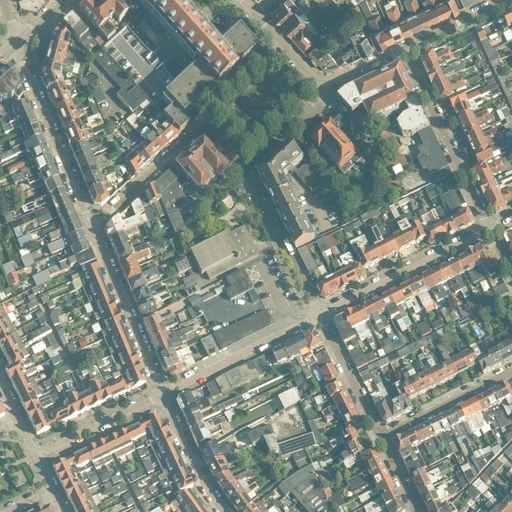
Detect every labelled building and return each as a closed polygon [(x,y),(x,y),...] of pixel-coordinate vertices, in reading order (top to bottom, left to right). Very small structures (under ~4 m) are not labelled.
[(91,6),(87,2),(86,3),(80,9),(79,9),(79,10),(107,40),(115,33),(108,25),(114,20),(112,18),(114,17),(119,22),(127,14),(114,0),(104,0),(102,2),(99,0),(96,0),(95,2),(91,6)] [(237,72),(235,70),(257,51),(239,30),(221,46),(219,48),(182,6),(187,0),(132,0),(144,13),(150,20),(157,27),(160,25),(193,62),(174,79),(163,67),(161,65),(156,70),(155,70),(151,65),(152,65),(146,59),(151,54),(127,26),(102,48),(160,113),(168,122),(167,123),(178,135),(190,125),(189,123),(186,120),(183,117),(216,88),(218,89),(237,72)] [(293,11),(299,6),(297,6),(291,0),(284,0),(277,7),(273,10),(273,11),(271,13),(279,22),(292,10),(293,11)] [(407,16),(413,30),(422,26),(409,0),(407,0),(404,2),(410,14),(407,16)] [(409,0),(422,26),(431,22),(425,7),(421,9),(416,0),(409,0)] [(423,0),(422,1),(425,7),(431,22),(440,17),(431,0),(423,0)] [(431,0),(440,17),(450,13),(443,0),(440,0),(439,1),(438,0),(431,0)] [(443,0),(450,13),(458,9),(454,0),(443,0)] [(280,23),(290,35),(308,18),(302,12),(301,9),(305,8),(309,5),(305,1),(299,6),(293,11),(280,23)] [(392,8),(404,35),(413,30),(407,16),(403,18),(397,5),(392,8)] [(209,20),(219,17),(216,7),(204,11),(207,20),(209,19),(209,20)] [(351,7),(345,11),(348,16),(354,11),(351,7)] [(370,33),(376,48),(386,43),(373,16),(371,13),(369,7),(364,9),(374,31),(370,33)] [(388,25),(395,39),(404,35),(392,8),(386,10),(392,23),(388,25)] [(144,13),(140,17),(146,23),(150,20),(144,13)] [(373,16),(386,43),(395,39),(388,25),(385,26),(379,14),(378,14),(373,16)] [(508,29),(508,30),(511,28),(511,14),(511,15),(499,21),(504,31),(508,29)] [(308,18),(290,35),(303,49),(316,37),(320,33),(311,24),(315,20),(311,15),(308,18)] [(63,25),(89,53),(97,45),(71,17),(63,25)] [(354,27),(348,30),(348,31),(353,40),(360,55),(365,53),(366,52),(373,49),(363,29),(357,32),(354,27)] [(70,49),(72,43),(59,29),(52,35),(50,44),(70,49)] [(487,40),(481,29),(476,31),(481,43),(487,40)] [(353,40),(348,31),(343,34),(346,40),(350,42),(353,40)] [(318,39),(305,51),(313,59),(331,41),(336,38),(333,34),(326,38),(321,43),(318,39)] [(464,37),(463,37),(468,47),(471,45),(476,43),(471,34),(464,37)] [(313,59),(320,66),(332,55),(329,51),(333,46),(343,41),(340,36),(336,38),(331,41),(313,59)] [(486,54),(492,51),(487,40),(481,43),(486,54)] [(473,50),(466,53),(469,58),(475,55),(480,52),(476,43),(471,45),(473,50)] [(50,44),(47,55),(75,62),(77,56),(69,54),(70,49),(50,44)] [(332,55),(320,66),(324,71),(324,72),(325,71),(327,70),(340,65),(342,63),(355,57),(350,46),(341,54),(337,50),(332,55)] [(492,51),(486,54),(491,65),(498,62),(501,60),(496,49),(492,51)] [(136,88),(109,59),(101,50),(93,57),(96,61),(123,91),(127,96),(136,88)] [(424,68),(451,55),(448,50),(435,56),(433,51),(422,57),(420,61),(424,68)] [(480,64),(485,62),(480,52),(475,55),(479,64),(480,64)] [(451,55),(424,68),(428,77),(448,67),(446,63),(456,59),(453,54),(451,55)] [(47,55),(44,66),(61,71),(63,64),(74,67),(75,62),(47,55)] [(485,62),(480,64),(484,73),(489,71),(485,62)] [(498,62),(491,65),(497,77),(504,74),(500,67),(498,62)] [(448,67),(428,77),(432,86),(452,77),(459,74),(455,64),(448,67)] [(12,66),(0,76),(0,103),(11,99),(17,94),(22,89),(19,84),(13,69),(12,67),(12,66)] [(46,91),(63,84),(67,82),(64,74),(60,73),(61,71),(44,66),(40,78),(46,91)] [(340,98),(339,99),(340,100),(353,113),(361,132),(363,131),(362,131),(408,110),(410,115),(404,117),(397,125),(402,136),(413,136),(418,134),(430,128),(401,66),(400,67),(346,93),(340,98)] [(484,73),(482,74),(485,80),(492,76),(489,71),(484,73)] [(99,74),(86,79),(88,84),(91,91),(98,88),(99,74)] [(502,89),(508,86),(509,86),(504,74),(497,77),(502,89)] [(452,77),(432,86),(437,95),(464,82),(465,82),(463,77),(454,81),(452,77)] [(83,87),(87,85),(88,84),(86,79),(81,78),(79,78),(83,87)] [(449,100),(449,101),(453,110),(480,97),(491,93),(498,89),(493,79),(486,83),(488,88),(478,92),(465,98),(463,94),(455,98),(449,100)] [(444,103),(449,101),(449,100),(455,98),(453,94),(466,88),(464,82),(437,95),(440,102),(444,103)] [(63,84),(46,91),(48,96),(50,96),(51,100),(75,90),(72,85),(65,88),(63,84)] [(87,85),(83,87),(75,90),(51,100),(53,104),(52,106),(54,111),(71,104),(69,99),(83,93),(85,98),(91,95),(87,85)] [(511,95),(508,86),(502,89),(508,100),(511,97),(511,95)] [(132,113),(140,106),(147,100),(136,88),(127,96),(123,91),(117,96),(132,113)] [(498,89),(491,93),(493,98),(500,94),(498,89)] [(453,110),(458,119),(472,113),(479,109),(477,105),(483,103),(480,97),(453,110)] [(140,106),(141,108),(144,112),(151,105),(147,100),(140,106)] [(6,115),(0,120),(0,122),(2,128),(32,115),(27,102),(23,104),(5,112),(6,115)] [(495,106),(498,112),(505,108),(502,102),(495,106)] [(60,120),(83,111),(81,105),(73,109),(71,104),(54,111),(56,115),(58,115),(60,120)] [(99,114),(95,106),(91,107),(94,116),(99,114)] [(141,108),(134,115),(136,117),(137,118),(144,112),(141,108)] [(240,109),(229,122),(240,132),(251,118),(240,109)] [(511,117),(508,110),(502,112),(506,119),(511,117)] [(85,115),(83,111),(60,120),(61,124),(60,125),(62,130),(79,123),(77,118),(85,115)] [(458,119),(462,128),(489,116),(486,111),(474,117),(472,113),(458,119)] [(160,113),(152,120),(171,141),(174,140),(175,140),(179,136),(178,135),(167,123),(168,122),(160,113)] [(68,139),(103,124),(99,114),(94,116),(87,119),(89,124),(81,128),(79,123),(62,130),(65,135),(66,135),(68,139)] [(32,115),(2,128),(4,134),(19,128),(21,134),(37,127),(32,115)] [(462,128),(466,138),(481,131),(489,127),(487,123),(491,121),(489,116),(462,128)] [(152,120),(148,124),(153,130),(150,133),(164,148),(166,148),(169,146),(168,144),(171,141),(152,120)] [(314,136),(311,139),(320,150),(321,148),(345,175),(352,168),(360,162),(362,165),(365,162),(362,159),(363,159),(339,132),(340,132),(331,122),(331,121),(327,125),(326,123),(313,135),(314,136)] [(103,124),(68,139),(70,144),(69,145),(71,150),(87,143),(85,138),(92,135),(93,136),(102,132),(106,130),(103,124)] [(12,152),(42,138),(37,127),(21,134),(23,139),(9,145),(12,152)] [(146,128),(139,135),(157,155),(159,152),(161,153),(163,150),(163,149),(164,148),(150,133),(146,128)] [(421,155),(418,159),(423,170),(428,170),(431,176),(443,170),(446,177),(446,178),(452,175),(430,128),(418,134),(424,147),(418,150),(421,155)] [(466,138),(471,147),(498,135),(495,129),(483,135),(481,131),(466,138)] [(157,155),(139,135),(137,133),(134,137),(142,146),(139,149),(151,162),(154,159),(154,157),(157,155)] [(471,147),(475,156),(489,149),(505,141),(501,133),(498,135),(471,147)] [(110,148),(111,148),(114,146),(112,140),(110,136),(105,137),(110,148)] [(46,147),(42,138),(12,152),(2,156),(0,157),(0,159),(1,162),(13,158),(26,152),(27,155),(46,147)] [(475,156),(479,165),(486,163),(494,159),(492,154),(511,144),(511,138),(505,141),(489,149),(475,156)] [(99,140),(72,152),(76,161),(76,162),(91,156),(91,155),(89,151),(102,146),(99,140)] [(122,144),(123,146),(143,167),(145,165),(146,166),(151,162),(139,149),(136,152),(126,140),(122,144)] [(173,217),(176,215),(186,206),(186,199),(182,195),(182,187),(185,185),(189,185),(191,184),(199,194),(210,184),(212,186),(215,186),(219,186),(219,182),(221,181),(221,179),(219,176),(227,169),(203,141),(152,187),(156,191),(167,215),(169,219),(173,217)] [(259,174),(259,175),(268,194),(275,207),(296,249),(313,240),(292,199),(289,192),(281,177),(290,169),(290,168),(294,165),(302,157),(289,143),(287,145),(284,148),(277,154),(264,166),(264,167),(264,170),(259,174)] [(143,167),(123,146),(119,150),(128,159),(124,162),(135,174),(136,173),(137,174),(140,171),(140,170),(143,167)] [(9,175),(34,164),(50,157),(46,147),(27,155),(28,156),(27,157),(28,161),(7,170),(9,175)] [(91,156),(76,162),(76,163),(80,172),(108,160),(106,155),(93,160),(91,156)] [(494,159),(486,163),(479,165),(474,167),(473,171),(476,178),(509,163),(510,162),(508,157),(503,160),(501,155),(494,159)] [(108,160),(80,172),(85,183),(100,177),(98,171),(121,162),(119,156),(112,159),(108,160)] [(55,168),(50,157),(34,164),(37,169),(12,180),(15,186),(26,180),(55,168)] [(511,168),(509,163),(476,178),(480,187),(494,181),(492,177),(505,171),(511,168)] [(294,165),(290,168),(292,170),(307,187),(309,185),(312,191),(311,191),(311,192),(319,188),(320,190),(324,188),(312,164),(302,169),(299,171),(295,167),(294,165)] [(59,179),(55,168),(26,180),(29,186),(41,180),(44,186),(59,179)] [(480,187),(484,197),(498,190),(505,187),(503,183),(510,180),(511,178),(511,172),(507,175),(494,181),(480,187)] [(100,177),(85,183),(89,192),(109,184),(116,180),(114,175),(102,180),(100,177)] [(446,188),(456,183),(453,177),(444,182),(446,188)] [(59,179),(44,186),(48,197),(64,191),(59,179)] [(101,206),(108,200),(105,192),(111,189),(109,184),(89,192),(94,205),(101,206)] [(237,198),(246,194),(246,193),(242,186),(234,191),(237,198)] [(434,186),(425,191),(428,196),(437,192),(434,186)] [(160,218),(167,215),(156,191),(152,187),(139,199),(145,212),(146,214),(149,222),(155,219),(150,206),(154,204),(160,218)] [(511,188),(500,194),(498,190),(484,197),(489,206),(511,194),(511,188)] [(453,189),(448,191),(449,194),(466,229),(472,225),(474,221),(468,210),(464,212),(453,189)] [(67,198),(64,191),(48,197),(30,205),(32,210),(51,202),(52,205),(67,198)] [(449,194),(443,197),(446,204),(448,205),(454,218),(450,219),(457,233),(466,229),(449,194)] [(496,214),(507,209),(505,204),(511,200),(511,194),(489,206),(492,213),(496,214)] [(37,221),(71,207),(67,198),(52,205),(53,207),(39,213),(11,225),(14,231),(19,228),(37,221)] [(132,205),(136,216),(145,212),(139,199),(132,205)] [(58,220),(59,222),(75,216),(71,207),(37,221),(40,226),(58,218),(58,220)] [(441,209),(435,211),(441,224),(448,238),(450,236),(452,236),(455,234),(457,233),(450,219),(447,221),(441,209)] [(360,219),(361,218),(369,214),(370,214),(367,210),(358,214),(360,219)] [(370,214),(369,214),(372,219),(381,215),(380,213),(379,210),(370,214)] [(424,210),(419,212),(425,224),(420,226),(424,233),(426,239),(428,244),(432,245),(439,242),(426,216),(427,216),(425,212),(424,210)] [(427,216),(426,216),(439,242),(448,238),(441,224),(435,211),(428,215),(427,216)] [(124,212),(105,230),(109,239),(137,227),(141,226),(149,222),(146,214),(128,222),(124,212)] [(4,217),(7,224),(15,221),(11,213),(4,217)] [(372,219),(369,214),(361,218),(362,221),(363,224),(372,220),(372,219)] [(417,243),(426,239),(424,233),(420,225),(417,218),(413,220),(409,214),(404,217),(410,229),(417,243)] [(53,229),(42,233),(45,238),(48,237),(78,224),(75,216),(59,222),(51,225),(53,229)] [(400,219),(395,221),(408,248),(417,243),(404,217),(400,219)] [(352,225),(355,230),(364,225),(363,224),(362,221),(352,225)] [(399,252),(408,248),(395,221),(390,223),(397,236),(393,238),(399,252)] [(149,223),(143,226),(145,231),(152,229),(149,223)] [(82,232),(78,224),(48,237),(51,242),(65,236),(66,239),(82,232)] [(137,227),(109,239),(113,250),(114,252),(129,246),(129,245),(128,243),(126,239),(139,233),(137,227)] [(228,233),(190,252),(201,275),(206,273),(209,280),(258,256),(244,227),(229,234),(228,233)] [(19,228),(14,231),(17,238),(22,236),(19,228)] [(390,257),(399,252),(393,238),(389,240),(383,228),(377,230),(390,257)] [(381,261),(390,257),(377,230),(372,233),(374,237),(370,238),(375,247),(381,261)] [(341,231),(335,233),(337,239),(343,236),(341,231)] [(50,245),(48,246),(50,250),(52,254),(69,247),(70,248),(71,250),(86,243),(86,242),(82,232),(66,239),(50,245)] [(335,233),(325,238),(328,244),(338,240),(337,239),(335,233)] [(34,243),(30,234),(18,239),(21,248),(34,243)] [(372,266),(381,261),(375,247),(371,249),(365,237),(359,239),(372,266)] [(181,249),(177,238),(169,242),(174,252),(176,251),(181,249)] [(325,238),(316,242),(323,255),(332,251),(328,244),(325,238)] [(350,244),(360,265),(361,265),(363,270),(364,270),(372,266),(359,239),(350,244)] [(129,246),(114,252),(114,253),(118,263),(148,250),(150,250),(156,247),(154,241),(132,251),(130,247),(130,245),(129,245),(129,246)] [(66,257),(57,260),(58,263),(59,266),(90,253),(86,244),(86,243),(71,250),(64,253),(66,257)] [(325,299),(331,296),(316,265),(309,251),(307,246),(297,251),(298,252),(309,274),(314,272),(320,285),(315,287),(321,298),(325,299)] [(482,247),(474,251),(481,265),(490,283),(501,278),(487,249),(482,247)] [(19,253),(21,258),(30,255),(28,249),(19,253)] [(176,251),(181,261),(186,259),(181,249),(176,251)] [(151,257),(148,250),(118,263),(123,273),(138,267),(136,263),(151,257)] [(477,267),(481,265),(474,251),(465,256),(480,284),(484,282),(483,280),(477,267)] [(59,266),(37,276),(39,282),(49,277),(75,266),(76,269),(78,268),(79,270),(80,269),(95,263),(91,255),(90,253),(59,266)] [(350,254),(346,256),(359,282),(365,279),(365,278),(366,275),(364,270),(363,270),(361,265),(360,265),(357,267),(350,254)] [(349,287),(359,282),(346,256),(340,259),(343,265),(340,267),(343,274),(349,287)] [(465,256),(456,260),(463,274),(467,272),(473,284),(475,284),(477,288),(481,286),(480,284),(465,256)] [(186,259),(181,261),(174,264),(176,268),(179,275),(188,271),(191,270),(186,259)] [(459,276),(463,274),(456,260),(447,265),(460,291),(464,300),(469,297),(465,289),(459,276)] [(338,276),(334,278),(341,291),(349,287),(343,274),(340,267),(337,261),(332,263),(338,276)] [(11,263),(2,267),(5,276),(15,273),(11,263)] [(73,283),(79,281),(99,272),(95,263),(80,269),(82,274),(71,279),(72,282),(73,283)] [(138,267),(123,273),(127,283),(161,269),(158,263),(139,271),(138,267)] [(455,294),(460,291),(447,265),(438,269),(445,283),(449,281),(455,294)] [(323,268),(318,270),(331,296),(341,291),(334,278),(330,280),(323,268)] [(161,269),(127,283),(132,295),(146,289),(145,286),(160,280),(161,276),(164,275),(161,269)] [(429,274),(442,300),(447,298),(441,285),(445,283),(438,269),(429,274)] [(237,285),(248,280),(243,270),(225,279),(230,288),(237,285)] [(15,273),(5,276),(10,288),(20,283),(15,272),(15,273)] [(102,280),(99,272),(79,281),(82,288),(102,280)] [(429,274),(420,278),(427,292),(431,290),(437,303),(442,300),(429,274)] [(195,281),(193,276),(191,277),(183,281),(185,285),(195,281)] [(427,292),(420,278),(411,283),(414,290),(411,292),(414,298),(418,297),(424,309),(425,310),(432,306),(433,306),(427,292)] [(82,288),(86,296),(105,288),(102,280),(82,288)] [(230,288),(227,290),(232,300),(242,295),(249,292),(255,302),(258,300),(248,280),(237,285),(230,288)] [(195,281),(187,285),(189,290),(187,291),(190,297),(200,292),(197,286),(195,281)] [(149,294),(146,289),(132,295),(136,306),(168,292),(177,289),(175,283),(149,294)] [(411,283),(398,289),(405,303),(408,310),(412,308),(415,314),(421,311),(414,298),(411,292),(414,290),(411,283)] [(225,285),(214,291),(217,295),(227,290),(225,285)] [(497,299),(509,293),(505,285),(493,290),(497,299)] [(10,288),(4,291),(7,297),(13,294),(10,288)] [(31,290),(33,295),(34,296),(38,294),(39,293),(37,288),(31,290)] [(109,296),(105,288),(86,296),(89,304),(109,296)] [(401,305),(405,303),(398,289),(389,294),(402,320),(406,329),(411,326),(407,318),(401,305)] [(168,292),(136,306),(142,320),(157,313),(155,307),(171,300),(168,292)] [(214,292),(202,298),(204,302),(216,296),(214,292)] [(492,293),(486,296),(489,303),(495,300),(492,293)] [(406,329),(402,320),(389,294),(380,298),(387,312),(390,319),(394,317),(402,333),(407,331),(406,329)] [(34,296),(33,295),(27,298),(30,303),(36,301),(34,296)] [(189,301),(192,308),(203,302),(200,295),(189,301)] [(43,305),(46,303),(49,302),(47,296),(40,299),(43,305)] [(89,304),(93,313),(113,305),(109,296),(89,304)] [(483,306),(489,303),(486,296),(479,299),(483,306)] [(380,298),(371,303),(384,329),(390,327),(384,314),(387,312),(380,298)] [(29,311),(33,309),(39,306),(36,301),(30,303),(26,306),(29,311)] [(51,301),(49,302),(46,303),(49,310),(55,307),(51,301)] [(363,307),(362,307),(369,321),(373,319),(379,332),(384,329),(371,303),(369,304),(363,307)] [(113,305),(93,313),(96,321),(102,319),(102,321),(117,315),(116,313),(113,305)] [(193,309),(197,317),(206,313),(202,305),(193,309)] [(362,307),(353,312),(366,338),(371,346),(374,344),(370,336),(371,336),(365,323),(369,321),(362,307)] [(491,312),(490,308),(489,307),(477,312),(480,318),(491,312)] [(192,308),(188,310),(193,320),(197,318),(192,308)] [(447,325),(460,318),(456,311),(450,314),(446,308),(440,311),(447,325)] [(462,317),(463,319),(467,317),(472,315),(470,311),(469,309),(460,314),(462,317)] [(35,314),(38,320),(44,317),(41,311),(35,314)] [(51,314),(50,319),(52,322),(58,319),(60,318),(57,311),(51,314)] [(266,311),(261,313),(268,328),(274,325),(266,311)] [(344,316),(351,330),(355,329),(361,341),(366,338),(353,312),(344,316)] [(7,316),(0,319),(0,330),(11,324),(16,321),(12,313),(7,316)] [(261,313),(256,315),(264,330),(268,328),(261,313)] [(472,315),(467,317),(471,324),(478,320),(475,313),(472,315)] [(95,326),(91,328),(94,335),(101,333),(121,324),(120,324),(121,324),(117,315),(102,321),(94,324),(95,326)] [(143,323),(147,332),(175,320),(173,315),(159,320),(158,317),(143,323)] [(259,333),(264,330),(256,315),(251,318),(259,333)] [(351,343),(354,348),(355,348),(356,350),(360,348),(351,330),(344,316),(344,317),(336,320),(335,325),(345,345),(350,342),(351,343)] [(463,320),(457,322),(460,329),(471,324),(467,317),(463,319),(463,320)] [(254,335),(259,333),(251,318),(246,320),(254,335)] [(147,332),(150,340),(165,334),(164,331),(177,325),(175,320),(147,332)] [(246,320),(241,322),(249,338),(254,335),(246,320)] [(432,325),(435,331),(444,326),(441,320),(432,325)] [(243,340),(249,338),(241,322),(236,325),(243,340)] [(0,340),(16,332),(11,324),(0,330),(0,340)] [(101,333),(104,340),(124,332),(121,324),(101,333)] [(238,343),(243,340),(236,325),(230,327),(238,343)] [(25,346),(23,346),(24,348),(33,342),(46,336),(48,334),(52,333),(51,332),(45,328),(45,327),(45,326),(42,328),(29,335),(32,340),(24,345),(25,346)] [(233,345),(238,343),(230,327),(225,330),(233,345)] [(419,332),(421,337),(431,333),(428,327),(419,332)] [(165,334),(150,340),(154,349),(176,340),(181,337),(192,332),(190,328),(179,332),(174,334),(173,331),(165,334)] [(57,332),(60,338),(66,336),(63,329),(57,332)] [(228,348),(233,345),(225,330),(220,332),(228,348)] [(442,330),(436,333),(440,340),(445,337),(442,332),(442,330)] [(511,340),(507,331),(502,334),(511,353),(511,340)] [(20,340),(16,332),(0,340),(0,347),(1,350),(20,340)] [(104,340),(107,348),(127,340),(124,332),(104,340)] [(176,340),(154,349),(158,357),(172,351),(171,348),(194,339),(192,332),(181,337),(176,340)] [(221,351),(228,348),(220,332),(213,335),(221,351)] [(314,332),(303,337),(311,353),(315,351),(316,353),(324,349),(325,349),(316,333),(314,332)] [(48,334),(46,336),(51,347),(57,344),(52,333),(48,334)] [(501,346),(496,349),(503,364),(511,359),(511,353),(502,334),(497,337),(501,346)] [(457,336),(452,338),(461,357),(468,371),(479,365),(472,351),(466,354),(457,336)] [(303,337),(294,342),(301,355),(304,354),(310,366),(315,363),(327,385),(340,379),(326,351),(313,358),(311,353),(303,337)] [(491,353),(486,355),(493,369),(503,364),(496,349),(489,337),(485,340),(491,353)] [(212,338),(201,342),(208,358),(219,352),(212,338)] [(24,348),(20,340),(1,350),(5,358),(24,348)] [(107,348),(111,357),(131,348),(127,340),(107,348)] [(401,340),(392,344),(395,351),(404,346),(401,340)] [(307,367),(301,355),(294,342),(283,347),(290,361),(295,358),(302,370),(307,380),(312,378),(307,367)] [(420,349),(417,343),(407,348),(410,353),(420,349)] [(73,344),(67,347),(71,355),(77,352),(73,344)] [(385,348),(383,349),(386,355),(395,351),(392,344),(385,348)] [(448,381),(449,380),(458,376),(444,348),(442,344),(437,346),(440,352),(446,364),(441,367),(448,381)] [(444,348),(458,376),(468,371),(461,357),(456,359),(449,345),(444,348)] [(483,374),(493,369),(486,355),(482,357),(475,345),(470,347),(472,351),(479,365),(483,374)] [(290,361),(283,347),(272,353),(277,363),(273,365),(276,370),(285,366),(291,363),(290,361)] [(24,348),(5,358),(10,366),(9,366),(9,368),(9,369),(24,360),(23,359),(29,356),(24,348)] [(111,357),(114,365),(134,356),(131,348),(111,357)] [(356,350),(349,353),(357,370),(368,364),(364,357),(360,348),(356,350)] [(161,366),(176,360),(180,358),(189,354),(187,349),(174,354),(172,351),(158,357),(161,366)] [(404,349),(397,353),(400,358),(407,355),(404,349)] [(48,355),(50,360),(59,356),(57,351),(54,352),(48,355)] [(374,352),(364,357),(368,364),(378,359),(374,352)] [(400,358),(397,353),(387,358),(390,364),(400,358)] [(180,358),(176,360),(161,366),(165,375),(168,373),(170,377),(195,365),(192,359),(191,359),(189,354),(180,358)] [(62,362),(59,356),(50,360),(53,366),(61,362),(62,362)] [(114,365),(118,373),(138,365),(134,356),(114,365)] [(430,356),(425,359),(438,386),(448,381),(441,367),(437,369),(430,356)] [(264,357),(252,363),(259,378),(271,372),(264,357)] [(387,358),(377,363),(380,369),(390,364),(387,358)] [(430,390),(438,386),(425,359),(420,361),(426,375),(422,377),(429,391),(430,390)] [(8,369),(5,371),(10,380),(24,373),(23,371),(32,366),(28,360),(25,362),(24,360),(9,369),(9,368),(8,369)] [(102,360),(96,363),(99,369),(105,367),(102,360)] [(252,363),(244,367),(251,381),(259,378),(252,363)] [(295,371),(291,363),(285,366),(289,374),(295,371)] [(367,368),(370,374),(380,369),(377,363),(367,368)] [(79,364),(73,367),(76,372),(82,370),(79,364)] [(118,373),(112,375),(114,379),(125,375),(126,376),(127,379),(141,373),(138,365),(118,373)] [(62,369),(64,375),(70,372),(68,366),(64,368),(62,369)] [(410,366),(406,369),(419,396),(428,391),(429,391),(422,377),(417,379),(410,366)] [(244,367),(235,372),(241,385),(251,381),(244,367)] [(24,373),(10,380),(14,389),(27,382),(25,378),(37,372),(35,368),(24,373)] [(358,372),(361,378),(370,374),(367,368),(358,372)] [(409,401),(419,396),(406,369),(400,371),(407,384),(402,387),(409,401)] [(235,372),(215,381),(222,394),(241,385),(235,372)] [(127,386),(124,387),(126,392),(127,392),(145,383),(141,373),(127,379),(129,385),(127,386)] [(373,380),(370,374),(361,378),(364,384),(373,380)] [(68,375),(62,378),(65,384),(70,382),(68,375)] [(102,404),(112,399),(107,389),(101,376),(92,381),(102,404)] [(301,377),(296,379),(299,387),(305,384),(301,377)] [(59,387),(65,384),(62,378),(56,381),(59,387)] [(14,389),(18,397),(37,388),(33,379),(27,382),(14,389)] [(74,389),(68,392),(79,415),(90,410),(102,404),(92,381),(82,385),(86,394),(84,396),(82,396),(78,398),(74,389)] [(213,399),(222,394),(215,381),(206,386),(213,399)] [(47,390),(52,387),(50,382),(44,384),(47,390)] [(112,399),(126,392),(124,387),(121,382),(108,388),(107,389),(112,399)] [(328,395),(315,402),(318,407),(332,400),(346,393),(341,382),(326,390),(328,395)] [(401,385),(395,387),(401,398),(396,400),(403,415),(413,410),(409,401),(402,387),(401,385)] [(511,393),(508,385),(500,389),(511,413),(511,393)] [(41,396),(37,388),(18,397),(22,406),(35,399),(41,396)] [(285,410),(301,401),(295,389),(278,397),(285,410)] [(500,389),(492,393),(498,406),(502,404),(508,415),(511,413),(500,389)] [(203,403),(197,391),(180,399),(178,404),(178,405),(182,413),(203,403)] [(385,391),(380,394),(393,420),(403,415),(396,400),(391,403),(385,391)] [(67,403),(63,405),(65,409),(70,420),(79,415),(68,392),(63,394),(67,403)] [(352,404),(346,393),(332,400),(335,406),(328,409),(330,415),(352,404)] [(376,393),(370,396),(384,423),(387,423),(393,420),(380,394),(377,395),(376,393)] [(498,406),(492,393),(484,397),(496,421),(500,427),(501,429),(508,425),(498,406)] [(37,403),(35,399),(22,406),(26,413),(58,399),(56,394),(49,398),(37,403)] [(242,396),(223,405),(226,410),(245,401),(242,396)] [(495,430),(500,427),(496,421),(484,397),(476,401),(487,422),(489,426),(492,425),(495,430)] [(26,413),(30,422),(44,415),(42,411),(53,406),(59,403),(58,399),(26,413)] [(203,403),(182,413),(186,422),(217,408),(215,405),(212,407),(209,401),(203,403)] [(487,422),(476,401),(468,405),(481,429),(484,427),(483,424),(487,422)] [(324,418),(320,419),(323,425),(327,423),(334,420),(336,424),(343,421),(344,422),(358,415),(352,404),(330,415),(324,418)] [(468,405),(460,409),(467,421),(472,431),(476,430),(477,431),(481,429),(468,405)] [(52,411),(49,413),(51,418),(55,427),(70,420),(65,409),(58,412),(56,407),(51,409),(52,411)] [(217,408),(186,422),(190,430),(204,424),(202,420),(221,412),(219,407),(217,408)] [(227,421),(241,415),(238,407),(224,413),(227,421)] [(460,409),(452,413),(465,437),(469,435),(463,423),(467,421),(460,409)] [(452,413),(445,416),(454,435),(457,441),(460,439),(465,437),(452,413)] [(44,415),(30,422),(37,435),(55,427),(51,418),(47,421),(44,415)] [(339,431),(333,434),(336,440),(355,431),(354,429),(359,427),(358,425),(360,424),(359,422),(361,421),(358,415),(344,422),(346,427),(339,431)] [(159,416),(140,425),(142,430),(149,427),(151,433),(164,427),(159,416)] [(454,435),(445,416),(437,421),(449,445),(453,443),(450,437),(454,435)] [(204,424),(190,430),(194,439),(226,423),(223,418),(205,427),(204,424)] [(437,421),(429,424),(435,437),(439,435),(445,448),(446,447),(448,452),(452,450),(449,445),(437,421)] [(197,447),(201,454),(216,445),(214,440),(212,441),(210,437),(221,432),(223,434),(230,431),(226,423),(194,439),(197,447)] [(434,453),(438,451),(432,439),(435,437),(429,424),(421,428),(434,453)] [(140,425),(125,432),(130,443),(140,438),(145,436),(142,430),(140,425)] [(252,446),(263,440),(274,436),(271,426),(250,436),(249,439),(252,446)] [(154,439),(145,443),(148,448),(150,447),(169,437),(164,427),(151,433),(154,439)] [(421,428),(413,432),(420,445),(423,443),(429,456),(434,453),(421,428)] [(330,443),(325,445),(327,450),(332,448),(333,449),(343,444),(345,448),(345,449),(360,441),(359,441),(359,439),(359,438),(358,436),(357,435),(355,431),(336,440),(330,443)] [(134,450),(130,443),(125,432),(116,436),(125,454),(134,450)] [(420,445),(413,432),(405,437),(418,461),(422,470),(426,468),(422,459),(416,447),(420,445)] [(313,434),(305,437),(309,450),(317,447),(317,446),(315,439),(313,435),(313,434)] [(116,436),(108,440),(106,441),(104,442),(103,442),(95,447),(103,465),(112,461),(109,453),(111,452),(113,451),(116,458),(124,455),(125,454),(116,436)] [(270,455),(278,451),(277,446),(274,436),(263,440),(270,455)] [(173,445),(169,437),(150,447),(153,454),(173,445)] [(305,437),(298,439),(302,452),(309,450),(305,437)] [(422,470),(418,461),(405,437),(394,442),(410,476),(422,470)] [(298,439),(291,441),(295,454),(302,452),(298,439)] [(291,441),(284,444),(288,456),(295,454),(291,441)] [(347,455),(337,460),(340,466),(344,464),(365,453),(363,448),(363,446),(362,444),(361,444),(360,442),(360,441),(345,449),(346,449),(344,450),(347,455)] [(216,445),(201,454),(208,467),(236,454),(239,452),(234,443),(219,451),(216,445)] [(284,444),(277,446),(278,451),(281,459),(288,456),(284,444)] [(157,463),(176,454),(177,453),(173,445),(153,454),(157,463)] [(491,450),(492,451),(495,458),(502,451),(499,447),(499,446),(491,450)] [(87,451),(92,461),(94,467),(95,469),(103,465),(95,447),(87,451)] [(143,450),(137,453),(140,458),(146,455),(143,450)] [(481,450),(473,454),(474,456),(482,471),(489,465),(484,455),(481,450)] [(91,462),(92,461),(87,451),(72,458),(75,464),(77,468),(91,462)] [(236,454),(239,460),(244,458),(241,451),(239,452),(236,454)] [(288,456),(281,459),(283,462),(293,457),(296,465),(308,459),(304,451),(302,452),(295,454),(288,456)] [(365,465),(365,466),(380,459),(376,451),(373,453),(372,451),(371,451),(366,454),(365,453),(344,464),(346,469),(352,466),(363,461),(365,465)] [(489,465),(495,458),(492,451),(484,455),(489,465)] [(157,463),(161,471),(181,461),(177,453),(176,454),(157,463)] [(236,454),(208,467),(216,481),(229,474),(227,469),(228,469),(227,466),(239,460),(236,454)] [(479,475),(482,471),(474,456),(471,458),(479,475)] [(72,458),(53,467),(52,467),(60,483),(74,476),(73,475),(69,466),(75,464),(72,458)] [(300,472),(296,474),(301,473),(312,467),(308,459),(296,465),(300,472)] [(349,488),(351,487),(385,470),(380,459),(365,466),(366,467),(368,472),(346,482),(349,488)] [(142,463),(145,468),(150,466),(148,460),(142,463)] [(278,460),(273,464),(278,471),(283,468),(278,460)] [(157,478),(150,481),(152,485),(159,482),(185,469),(181,461),(161,471),(163,475),(157,478)] [(498,461),(491,467),(497,472),(503,466),(498,461)] [(153,471),(150,466),(145,468),(147,474),(153,471)] [(291,493),(315,474),(316,473),(312,466),(312,467),(301,473),(296,474),(281,485),(289,495),(291,493)] [(475,479),(478,476),(472,466),(469,467),(471,471),(475,479)] [(491,467),(485,473),(491,479),(497,472),(491,467)] [(163,490),(188,478),(185,469),(159,482),(163,490)] [(385,470),(357,484),(361,491),(374,484),(377,489),(391,481),(385,470)] [(411,478),(416,486),(440,474),(438,470),(426,476),(424,472),(411,478)] [(447,470),(440,474),(416,486),(420,494),(432,488),(430,484),(442,478),(450,475),(447,470)] [(140,471),(134,474),(137,480),(143,478),(140,471)] [(216,481),(223,492),(237,484),(238,484),(246,480),(246,479),(255,474),(249,471),(243,474),(233,479),(229,474),(216,481)] [(471,471),(464,474),(469,486),(475,479),(471,471)] [(326,472),(320,475),(325,487),(334,482),(331,477),(329,478),(326,472)] [(107,473),(99,477),(102,483),(110,479),(107,473)] [(455,476),(459,484),(464,481),(460,473),(455,476)] [(485,473),(481,478),(486,483),(491,479),(485,473)] [(79,474),(76,475),(74,476),(60,483),(64,491),(83,482),(79,474)] [(132,483),(137,480),(134,474),(129,476),(132,483)] [(303,507),(322,489),(315,474),(291,493),(303,507)] [(95,476),(89,479),(92,485),(98,482),(95,476)] [(113,485),(119,482),(116,476),(110,479),(113,485)] [(167,499),(176,495),(187,489),(192,487),(193,487),(188,478),(163,490),(167,499)] [(237,484),(223,492),(231,502),(243,492),(249,488),(250,487),(245,480),(238,484),(237,484)] [(479,480),(473,486),(477,490),(481,494),(488,488),(479,480)] [(391,481),(377,489),(358,498),(361,503),(379,494),(382,499),(396,492),(391,481)] [(87,490),(83,482),(64,491),(68,499),(87,490)] [(109,483),(103,485),(106,491),(110,489),(112,488),(109,483)] [(123,483),(112,488),(110,489),(114,498),(127,491),(123,483)] [(135,483),(130,486),(135,494),(139,492),(135,483)] [(243,492),(231,502),(233,505),(238,511),(245,507),(248,511),(255,507),(251,502),(247,496),(259,487),(256,483),(255,483),(250,487),(249,488),(243,492)] [(289,495),(281,485),(278,488),(286,497),(289,495)] [(434,491),(432,488),(420,494),(424,502),(448,490),(446,485),(434,491)] [(427,510),(440,503),(458,494),(454,486),(448,490),(424,502),(427,510)] [(473,486),(467,492),(471,497),(477,490),(473,486)] [(511,499),(511,486),(509,489),(505,486),(502,489),(511,499)] [(307,511),(314,511),(328,500),(322,489),(303,507),(307,511)] [(330,489),(325,491),(328,498),(333,496),(330,489)] [(504,504),(511,511),(511,499),(502,489),(499,493),(507,501),(504,504)] [(91,498),(87,490),(68,499),(72,507),(91,498)] [(188,491),(177,500),(176,501),(171,505),(176,510),(176,511),(194,498),(188,491)] [(372,511),(382,511),(387,510),(402,503),(396,492),(382,499),(369,505),(372,511)] [(467,492),(465,494),(469,498),(472,501),(471,502),(474,505),(476,502),(475,501),(471,497),(467,492)] [(122,497),(125,503),(131,500),(128,494),(122,497)] [(334,511),(341,507),(346,505),(340,494),(329,500),(334,511)] [(91,498),(72,507),(74,511),(82,511),(95,506),(100,503),(96,495),(91,498)] [(176,511),(190,511),(200,505),(194,498),(176,511)] [(499,511),(511,511),(504,504),(501,507),(493,499),(490,502),(499,511)] [(127,508),(133,505),(131,500),(125,503),(127,508)] [(328,500),(314,511),(331,511),(333,511),(328,500)] [(487,511),(499,511),(490,502),(486,506),(489,510),(487,511)] [(146,503),(141,505),(143,511),(149,511),(148,509),(149,508),(146,503)] [(405,511),(406,511),(402,503),(387,510),(382,511),(405,511)] [(440,503),(427,510),(428,511),(444,511),(449,507),(448,504),(442,507),(440,503)]
